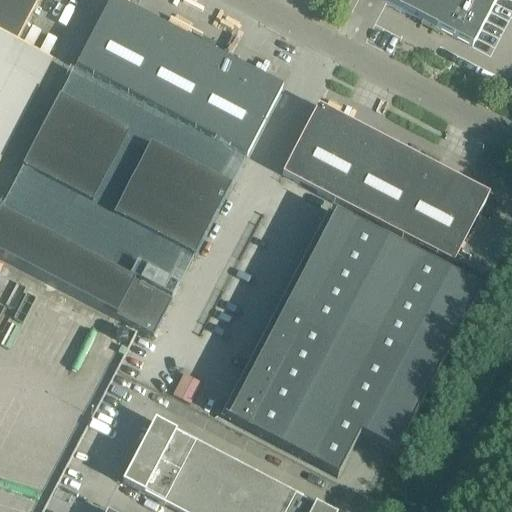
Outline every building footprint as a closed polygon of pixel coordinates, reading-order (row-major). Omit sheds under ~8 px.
[(39,0),(0,0),(0,161),(39,87),(4,69),(39,0)] [(246,158),(282,89),(110,0),(75,69),(246,158)] [(511,0),(380,0),(472,48),(496,0),(511,0)] [(21,172),(90,208),(193,262),(230,191),(58,101),(21,172)] [(489,197),(317,107),(281,176),(453,266),(489,197)] [(171,304),(135,285),(0,215),(0,260),(153,340),(171,304)] [(334,215),(227,421),(337,479),(359,437),(394,455),(480,292),(334,215)] [(478,221),(455,266),(477,277),(485,282),(488,283),(500,261),(511,239),(511,238),(501,233),(478,221)] [(138,454),(158,464),(174,433),(154,423),(138,454)] [(194,444),(174,433),(158,464),(178,475),(194,444)] [(198,486),(215,454),(194,444),(178,475),(198,486)] [(142,496),(158,464),(138,454),(121,485),(142,496)] [(235,465),(215,454),(198,486),(219,496),(235,465)] [(142,496),(162,506),(178,475),(158,464),(142,496)] [(239,507),(255,476),(235,465),(219,496),(239,507)] [(173,511),(184,511),(198,486),(178,475),(162,506),(173,511)] [(262,511),(275,486),(255,476),(239,507),(248,511),(262,511)] [(184,511),(210,511),(219,496),(198,486),(184,511)] [(287,511),(296,497),(275,486),(262,511),(287,511)] [(236,511),(239,507),(219,496),(210,511),(236,511)] [(313,511),(316,507),(296,497),(287,511),(313,511)]
